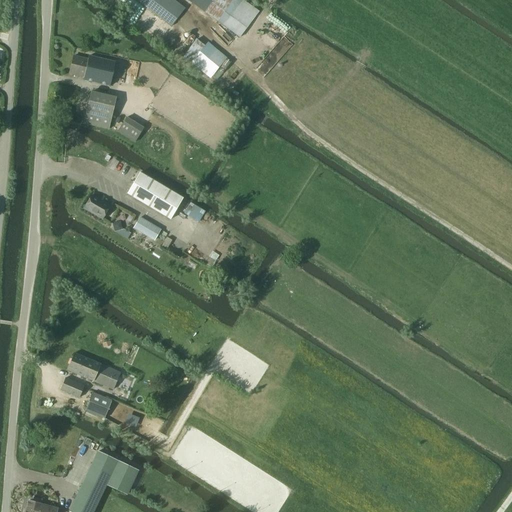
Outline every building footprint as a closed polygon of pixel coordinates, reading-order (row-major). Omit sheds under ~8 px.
[(173,0),(135,0),(141,3),(171,27),(185,9),(173,0)] [(186,0),(223,26),(239,38),(258,13),(243,0),(241,0),(186,0)] [(229,57),(210,42),(207,45),(199,38),(184,58),(212,79),(229,57)] [(73,56),(69,74),(83,77),(83,80),(110,86),(115,62),(88,56),(87,60),(73,56)] [(108,130),(116,98),(91,92),(84,124),(108,130)] [(135,143),(144,128),(126,117),(117,133),(135,143)] [(139,173),(127,194),(170,220),(183,199),(139,173)] [(102,219),(110,206),(91,196),(84,208),(102,219)] [(190,203),(184,214),(199,223),(205,212),(190,203)] [(160,230),(140,218),(133,228),(154,241),(160,230)] [(211,259),(207,265),(212,268),(215,261),(211,259)] [(112,389),(120,373),(74,353),(66,370),(112,389)] [(79,398),(84,386),(65,378),(60,390),(79,398)] [(88,402),(85,411),(104,419),(108,410),(112,401),(93,393),(88,402)] [(97,452),(69,511),(70,511),(93,511),(107,484),(108,485),(127,493),(138,470),(97,452)] [(26,508),(25,511),(55,511),(57,508),(28,501),(28,502),(25,503),(24,506),(26,508)]
